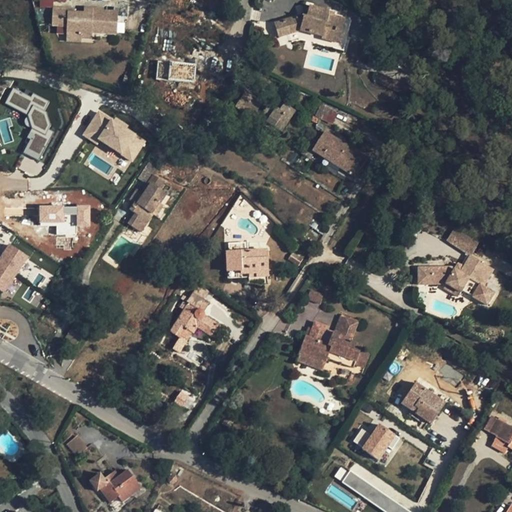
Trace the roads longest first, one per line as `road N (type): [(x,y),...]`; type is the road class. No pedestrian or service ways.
road 1 (residential): [(0,349),(181,453)]
road 2 (residential): [(181,453),(272,317)]
road 3 (unknown): [(0,176),(27,183),(49,175),(106,91)]
road 4 (residential): [(181,453),(309,511)]
road 5 (residential): [(0,394),(44,448),(74,511)]
